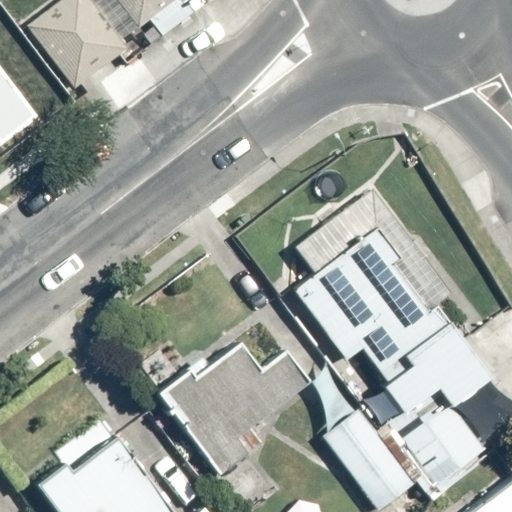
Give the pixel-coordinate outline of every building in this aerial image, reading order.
[(112,0),(133,27),(148,44),(208,0),(112,0)] [(358,353),(405,418),(411,425),(386,443),(359,406),(322,433),(378,509),(414,482),(422,493),(482,449),(454,411),(493,382),(438,308),(429,315),(371,236),(294,292),(346,362),(358,353)] [(250,366),(228,339),(188,370),(181,361),(147,388),(209,467),(245,438),(234,424),(294,377),(271,349),(250,366)] [(49,511),(159,511),(139,483),(94,423),(23,475),(49,511)] [(511,511),(511,475),(511,473),(453,511),(511,511)]
